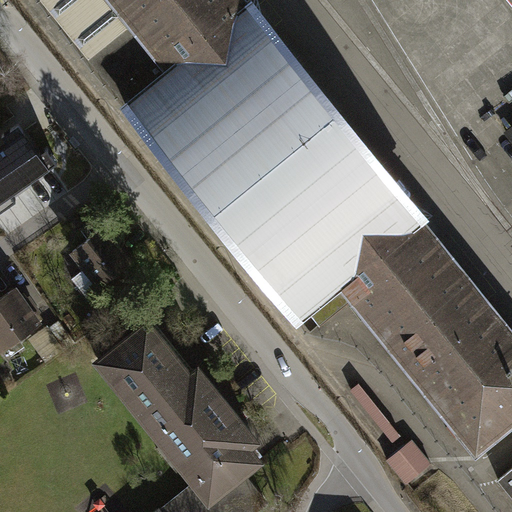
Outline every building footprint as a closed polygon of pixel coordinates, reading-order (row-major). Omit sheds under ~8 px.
[(91,58),(90,57),(131,24),(111,0),(41,0),(89,59),(91,58)] [(511,330),(244,0),(111,0),(131,24),(90,57),(91,58),(299,316),(306,309),(319,325),(352,299),(452,422),(446,427),(455,438),(461,433),(476,452),(511,423),(511,330)] [(2,132),(9,143),(0,148),(0,211),(18,200),(12,191),(59,160),(49,146),(39,152),(19,121),(2,132)] [(107,224),(71,250),(96,286),(133,259),(107,224)] [(13,288),(0,296),(0,348),(2,350),(38,325),(13,288)] [(190,364),(148,312),(91,358),(191,482),(160,507),(159,505),(149,511),(253,511),(269,500),(246,472),(265,457),(257,448),(254,443),(262,436),(198,358),(190,364)] [(405,445),(388,459),(407,483),(425,469),(405,445)] [(511,468),(498,479),(511,496),(511,468)]
